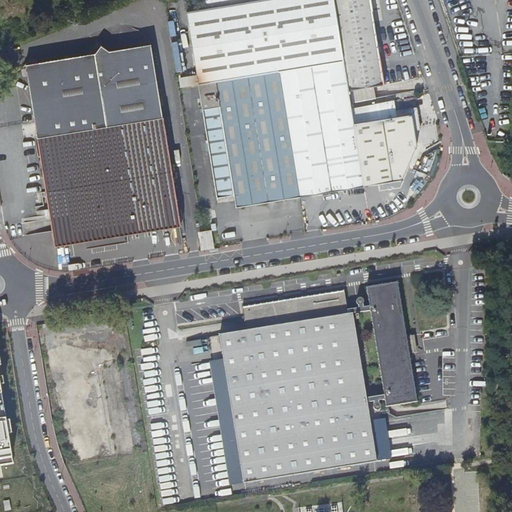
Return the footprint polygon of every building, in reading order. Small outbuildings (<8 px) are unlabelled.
[(185,12),(197,84),(278,71),(341,61),(335,17),(331,0),(265,0),(266,0),(265,0),(205,0),(200,2),(201,10),(185,12)] [(368,0),(331,0),(335,17),(341,61),(347,95),(357,93),(356,90),(380,85),(368,0)] [(37,142),(161,120),(148,43),(108,50),(95,53),(39,63),(27,78),(37,142)] [(278,71),(298,198),(400,182),(415,148),(412,131),(418,130),(417,126),(413,126),(413,121),(416,121),(414,109),(393,112),(392,102),(349,108),(347,95),(341,61),(278,71)] [(27,78),(39,63),(25,65),(27,78)] [(278,71),(197,84),(215,197),(232,195),(235,208),(298,198),(278,71)] [(161,120),(37,142),(54,247),(87,242),(99,240),(179,227),(161,120)] [(207,232),(200,233),(202,250),(210,249),(207,232)] [(369,305),(370,309),(383,394),(385,399),(386,405),(416,399),(409,352),(406,335),(397,280),(367,285),(369,305)] [(246,330),(348,313),(347,309),(344,288),(242,305),(246,330)] [(121,301),(125,322),(131,321),(127,300),(121,301)] [(376,460),(367,402),(366,397),(353,312),(348,313),(246,330),(221,334),(244,482),(342,466),(376,460)] [(406,335),(409,352),(417,350),(414,334),(406,335)] [(0,458),(10,457),(5,420),(0,420),(0,393),(2,393),(0,384),(0,458)] [(366,397),(367,402),(385,399),(383,394),(366,397)]
